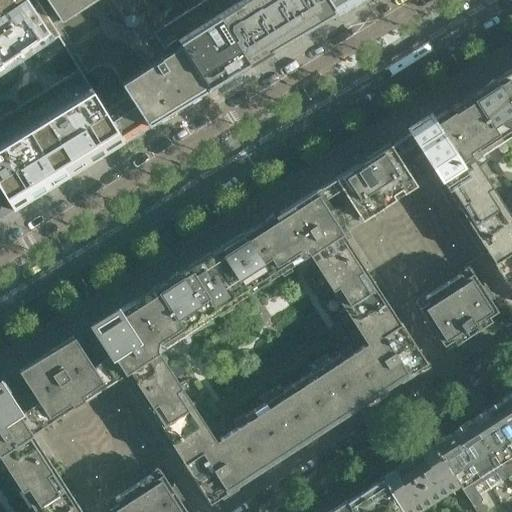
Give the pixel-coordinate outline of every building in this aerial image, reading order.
[(104,109),(95,95),(98,93),(37,0),(0,0),(0,189),(12,209),(13,208),(13,209),(124,141),(123,140),(124,140),(104,109)] [(153,34),(130,0),(37,0),(98,93),(119,80),(128,95),(148,125),(208,89),(181,45),(166,55),(153,34)] [(143,0),(135,5),(140,13),(149,6),(145,0),(143,0)] [(153,34),(166,55),(181,45),(208,89),(230,76),(250,64),(261,57),(269,53),(293,38),(335,13),(326,0),(235,0),(236,1),(237,3),(222,12),(211,0),(206,0),(163,27),(153,34)] [(326,0),(335,13),(357,0),(326,0)] [(140,13),(144,20),(154,13),(149,6),(140,13)] [(144,20),(149,27),(159,20),(154,13),(144,20)] [(149,27),(153,34),(163,27),(159,20),(149,27)] [(511,68),(408,132),(421,152),(413,157),(414,158),(416,161),(418,164),(422,167),(425,170),(428,172),(431,174),(434,172),(437,171),(495,259),(492,261),(511,291),(511,68)] [(148,125),(128,95),(104,109),(124,140),(148,125)] [(415,184),(413,181),(393,149),(392,149),(389,144),(334,178),(361,220),(415,184)] [(0,216),(12,209),(0,189),(0,216)] [(246,477),(291,448),(293,450),(303,443),(302,441),(338,417),(339,419),(350,412),(349,410),(388,385),(389,387),(400,380),(398,378),(407,372),(406,371),(424,358),(400,321),(397,323),(340,234),(342,232),(345,230),(345,226),(344,223),(343,220),(342,217),(341,214),(339,211),(337,206),(329,212),(314,189),(177,273),(178,276),(171,280),(170,280),(168,280),(166,280),(164,281),(105,317),(105,318),(90,327),(96,337),(99,334),(124,373),(125,372),(183,462),(182,462),(206,499),(210,497),(225,488),(226,490),(235,484),(236,486),(247,479),(246,477)] [(497,311),(489,299),(493,297),(483,282),(480,285),(472,273),(464,278),(460,273),(424,297),(427,302),(418,308),(426,319),(423,322),(432,336),(435,334),(443,346),(452,340),(455,344),(491,321),(488,316),(497,311)] [(106,385),(96,370),(74,336),(18,370),(51,421),(106,385)] [(0,511),(82,511),(31,433),(32,433),(2,387),(0,383),(0,511)] [(511,393),(500,401),(511,418),(511,393)] [(511,418),(500,401),(486,410),(511,450),(511,418)] [(511,470),(511,450),(486,410),(471,419),(507,474),(511,470)] [(507,474),(471,419),(452,432),(480,475),(491,468),(499,480),(507,474)] [(480,475),(452,432),(433,444),(459,485),(476,511),(486,511),(479,500),(480,496),(470,481),(480,475)] [(416,511),(459,485),(433,444),(346,500),(353,511),(416,511)] [(186,511),(187,511),(179,499),(181,498),(183,497),(173,483),(172,484),(170,486),(162,474),(159,469),(105,503),(108,509),(110,511),(186,511)] [(353,511),(346,500),(345,500),(344,501),(329,511),(328,511),(326,511),(353,511)]
